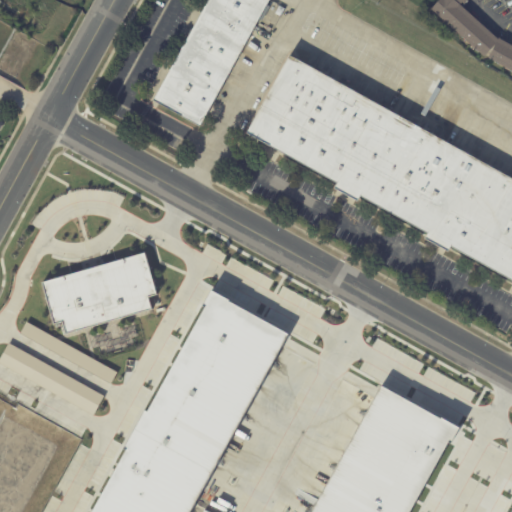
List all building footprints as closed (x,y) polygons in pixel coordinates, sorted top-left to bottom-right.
[(271,0),(200,128),(154,102),(210,0),(271,0)] [(467,0),(463,5),(498,38),(499,37),(511,44),(511,70),(502,65),(501,67),(497,65),(498,63),(485,55),(474,47),(472,49),(469,46),(471,44),(470,42),(468,45),(464,41),(466,39),(449,24),(447,26),(445,23),(447,21),(444,19),(442,21),(439,18),(441,16),(432,8),(439,0),(467,0)] [(295,57),(511,176),(511,279),(455,248),(453,253),(429,241),(432,235),(365,198),(362,203),(338,190),(341,184),(250,134),(293,55),(295,57)] [(41,282),(53,324),(62,321),(65,334),(151,310),(147,297),(156,295),(144,253),(41,282)] [(211,290),(288,333),(189,511),(93,511),(129,447),(125,445),(145,408),(148,410),(206,305),(203,303),(211,290)] [(110,383),(116,372),(26,321),(19,333),(110,383)] [(8,343),(0,356),(0,363),(93,416),(104,396),(8,343)] [(459,427),(382,384),(311,511),(408,511),(449,439),(452,440),(459,427)] [(511,511),(511,489),(501,511),(511,511)]
